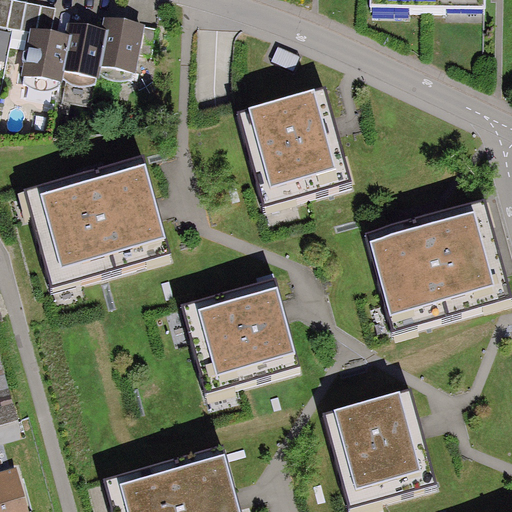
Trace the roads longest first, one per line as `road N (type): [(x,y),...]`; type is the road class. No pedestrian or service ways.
road 1 (residential): [(511,130),(313,35),(215,0)]
road 2 (residential): [(0,264),(69,511)]
